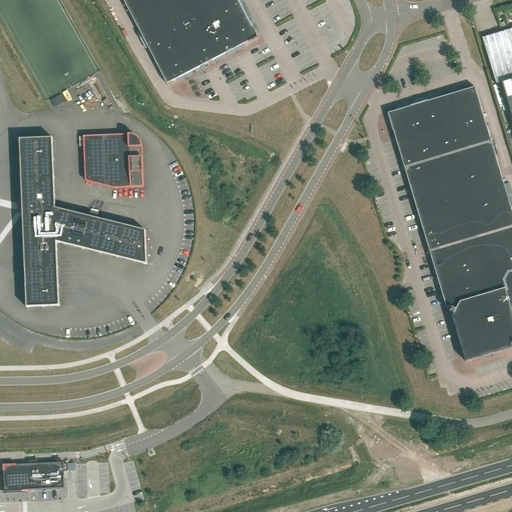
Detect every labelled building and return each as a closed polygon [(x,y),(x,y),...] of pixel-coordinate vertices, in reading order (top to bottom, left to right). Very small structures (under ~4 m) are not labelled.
[(123,0),(145,42),(190,18),(225,0),(123,0)] [(225,0),(190,18),(213,61),(258,38),(238,0),(225,0)] [(167,85),(213,61),(190,18),(145,42),(167,85)] [(198,84),(206,81),(201,69),(193,72),(198,84)] [(511,115),(511,80),(502,84),(511,115)] [(389,114),(405,170),(492,144),(475,88),(389,114)] [(55,108),(66,101),(62,94),(51,101),(55,108)] [(94,136),(95,158),(96,184),(115,189),(144,187),(143,147),(142,146),(142,144),(142,143),(141,142),(141,141),(140,140),(139,139),(138,138),(137,137),(135,136),(133,135),(132,135),(130,135),(94,136)] [(146,231),(56,209),(53,138),(20,140),(27,308),(60,307),(57,243),(147,265),(146,231)] [(508,199),(492,144),(405,170),(422,225),(508,199)] [(85,159),(86,182),(96,184),(95,158),(85,159)] [(381,197),(373,199),(383,231),(391,229),(381,197)] [(511,348),(511,211),(508,199),(422,225),(447,309),(450,308),(466,362),(511,348)] [(4,466),(5,492),(65,489),(64,464),(64,463),(61,463),(60,460),(56,460),(56,463),(38,464),(37,461),(29,461),(29,464),(4,466)]
